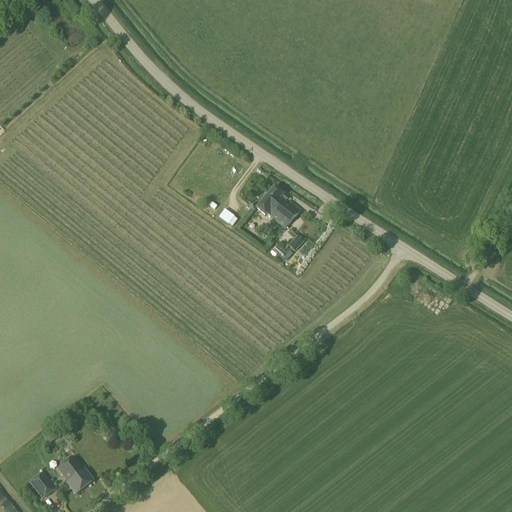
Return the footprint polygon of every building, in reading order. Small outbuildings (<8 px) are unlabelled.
[(287,200),(282,196),(283,195),(274,188),(256,209),(265,217),(266,215),(285,230),(301,212),(287,201),(287,200)] [(219,217),(229,225),(235,217),(225,209),(219,217)] [(295,253),(304,243),(298,237),(289,247),(295,253)] [(53,428),(42,437),(49,446),(61,437),(53,428)] [(73,457),(57,470),(68,483),(66,485),(76,496),(94,481),(85,470),(84,471),(73,457)] [(43,474),(30,484),(43,500),(55,490),(43,474)]
